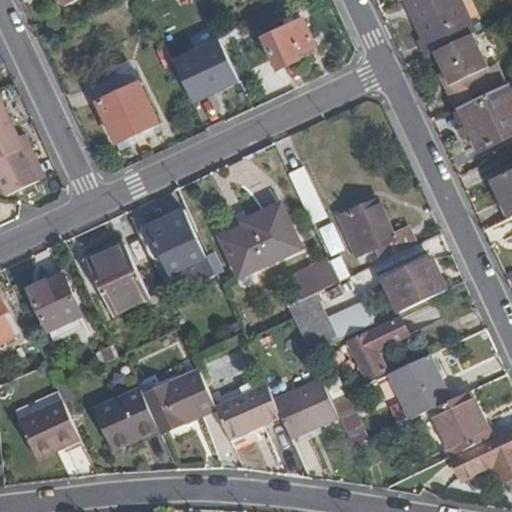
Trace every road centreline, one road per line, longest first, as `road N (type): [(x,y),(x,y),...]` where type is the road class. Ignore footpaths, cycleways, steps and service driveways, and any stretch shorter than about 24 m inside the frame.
road 1 (residential): [(385,511),(157,489),(0,505)]
road 2 (residential): [(387,69),(94,203)]
road 3 (residential): [(511,340),(387,69)]
road 4 (residential): [(0,0),(94,203)]
